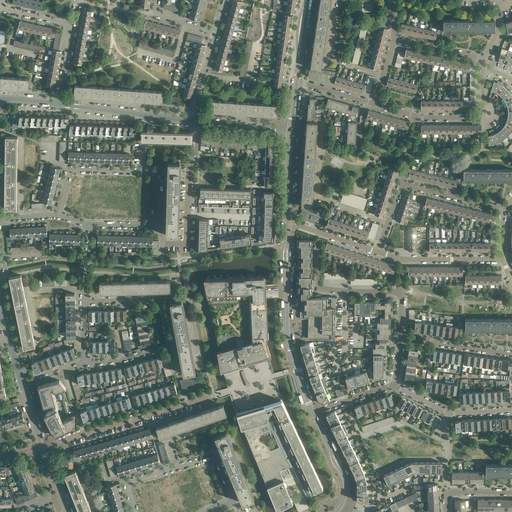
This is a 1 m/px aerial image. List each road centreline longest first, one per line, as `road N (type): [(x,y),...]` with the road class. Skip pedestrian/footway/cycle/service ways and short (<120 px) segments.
road 1 (residential): [(84,362),(168,345),(160,299),(83,301)]
road 2 (tertiary): [(312,412),(288,339),(287,223)]
road 3 (residential): [(41,447),(201,398)]
road 4 (residential): [(167,243),(186,243),(188,168),(199,122)]
road 5 (tertiary): [(192,121),(56,103)]
road 6 (residential): [(89,224),(155,225),(157,175),(142,171)]
road 7 (residential): [(57,214),(70,168),(142,171)]
